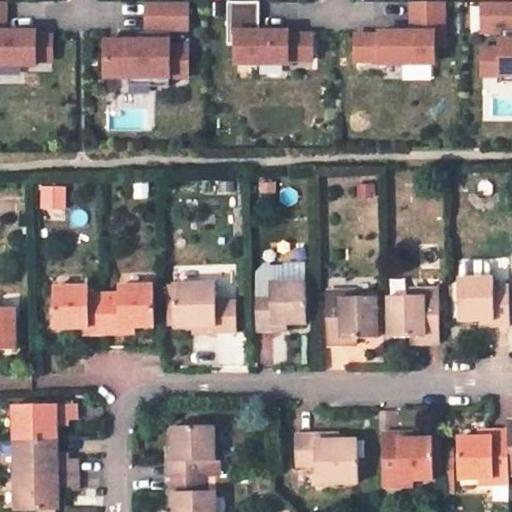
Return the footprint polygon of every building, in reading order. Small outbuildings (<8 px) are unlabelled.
[(36,60),(52,60),(52,36),(36,37),(36,32),(6,32),(6,2),(0,2),(0,65),(36,65),(36,60)] [(107,41),(107,77),(129,77),(149,77),(149,85),(149,87),(170,87),(171,77),(188,77),(188,46),(170,46),(170,32),(188,32),(188,2),(148,2),(148,32),(140,32),(140,41),(107,41)] [(238,44),(238,63),(288,63),(288,60),(312,60),(312,35),(288,35),(288,32),(260,32),(260,2),(228,2),(228,44),(238,44)] [(357,35),(357,61),(381,61),(381,64),(434,64),(434,50),(444,50),(444,2),(413,2),(413,32),(381,32),(381,35),(357,35)] [(511,2),(483,2),(483,34),(502,34),(502,50),(483,50),(483,75),(502,75),(502,83),(511,82),(511,2)] [(40,207),(63,207),(64,186),(41,185),(40,207)] [(264,265),(257,276),(258,332),(272,332),(272,323),(288,323),(308,322),(306,263),(286,264),(284,265),(264,265)] [(495,277),(459,277),(460,320),(480,319),(496,318),(496,325),(511,325),(510,284),(495,284),(495,277)] [(217,283),(174,284),(175,325),(193,324),(200,324),(201,332),(238,331),(237,301),(218,301),(217,283)] [(155,325),(154,284),(119,284),(119,292),(104,292),(106,333),(120,333),(120,325),(137,324),(155,325)] [(88,285),(54,286),(55,328),(74,327),(90,326),(90,334),(106,333),(104,292),(89,293),(88,285)] [(440,288),(427,288),(427,296),(388,296),(389,335),(410,334),(428,334),(428,343),(442,342),(440,288)] [(340,289),(327,290),(328,345),(341,345),(340,336),(357,335),(380,334),(380,296),(340,298),(340,289)] [(0,346),(18,347),(18,308),(0,309),(0,346)] [(272,323),(272,332),(289,331),(288,323),(272,323)] [(120,325),(120,333),(137,333),(137,324),(120,325)] [(193,333),(201,332),(200,324),(193,324),(193,333)] [(74,335),(90,334),(90,326),(74,327),(74,335)] [(410,343),(428,343),(428,334),(410,334),(410,343)] [(340,336),(341,345),(358,344),(357,335),(340,336)] [(77,402),(15,404),(16,440),(58,440),(58,426),(58,417),(67,417),(77,417),(77,402)] [(58,426),(68,425),(67,417),(58,417),(58,426)] [(214,427),(174,427),(175,445),(176,462),(168,462),(168,478),(208,476),(208,461),(215,460),(214,427)] [(480,437),(459,438),(460,478),(480,477),(494,477),(494,483),(511,483),(511,475),(510,430),(493,430),(493,437),(480,437)] [(399,431),(384,432),(385,486),(400,486),(400,479),(416,478),(435,478),(433,438),(415,438),(399,439),(399,431)] [(318,434),(298,434),(298,465),(319,465),(320,482),(360,481),(359,439),(334,440),(318,440),(318,434)] [(68,460),(59,460),(58,451),(58,440),(16,440),(17,475),(79,473),(78,459),(68,460)] [(167,445),(168,462),(176,462),(175,445),(167,445)] [(68,460),(69,450),(58,451),(59,460),(68,460)] [(17,475),(18,510),(60,509),(59,487),(79,487),(79,473),(17,475)] [(217,511),(216,492),(209,492),(208,476),(168,478),(169,493),(177,492),(177,507),(177,511),(217,511)] [(70,496),(70,487),(59,487),(60,496),(70,496)] [(177,492),(169,493),(169,508),(177,507),(177,492)]
